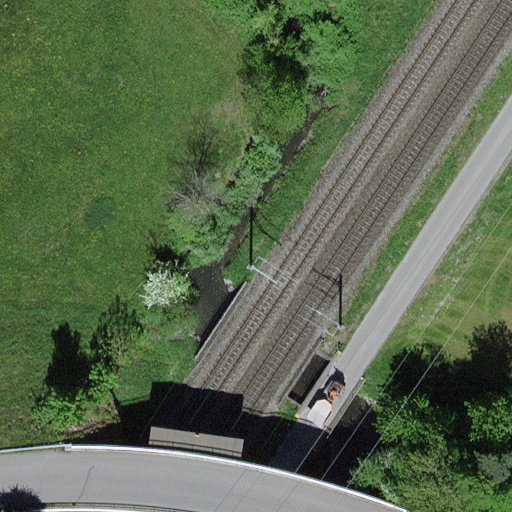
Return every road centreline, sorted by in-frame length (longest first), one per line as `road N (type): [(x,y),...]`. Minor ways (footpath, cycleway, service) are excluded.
road 1 (track): [(260,511),(511,126)]
road 2 (unclassified): [(0,484),(64,477),(155,484),(254,496),(303,511)]
